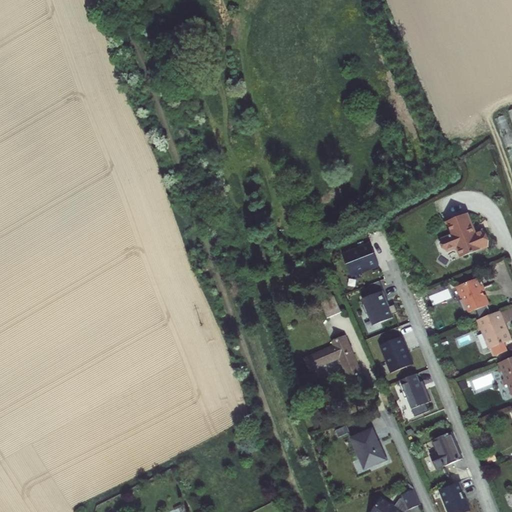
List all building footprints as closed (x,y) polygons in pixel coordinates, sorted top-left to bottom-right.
[(511,139),(505,116),(497,118),(506,146),(511,144),(511,139)] [(468,214),(448,222),(454,236),(443,241),(448,253),(458,248),(463,259),(489,248),(482,231),(476,234),(474,229),(468,214)] [(372,242),(344,252),(352,272),(360,269),(364,267),(364,269),(380,262),(372,242)] [(482,275),(459,285),(464,296),(466,296),(472,312),(479,309),(482,317),(493,313),(486,294),(484,290),(488,288),(482,275)] [(394,313),(400,311),(396,303),(390,305),(389,302),(387,298),(389,298),(386,289),(371,295),(373,299),(370,300),(374,310),(376,309),(382,321),(395,316),(394,313)] [(336,292),(322,297),(329,313),(343,308),(336,292)] [(511,306),(500,311),(504,322),(511,318),(511,306)] [(482,317),(475,320),(490,357),(503,352),(499,342),(508,339),(504,327),(502,323),(504,322),(500,311),(499,310),(493,313),(482,317)] [(342,354),(349,372),(360,367),(345,330),(332,335),(335,341),(305,354),(311,367),(336,356),(342,354)] [(409,348),(403,335),(383,343),(393,371),(414,363),(409,351),(410,350),(409,348)] [(511,355),(495,363),(503,383),(505,383),(509,394),(511,393),(511,392),(511,355)] [(419,372),(400,379),(407,396),(409,395),(417,415),(431,409),(428,402),(434,400),(429,387),(426,388),(423,380),(419,372)] [(375,428),(351,437),(365,470),(388,460),(381,444),(375,428)] [(460,445),(454,433),(436,440),(441,451),(433,454),(439,467),(464,457),(460,445)] [(495,449),(486,453),(489,461),(498,457),(495,449)] [(461,482),(440,490),(448,511),(468,511),(471,511),(466,499),(463,492),(465,491),(461,482)] [(383,497),(371,511),(405,511),(410,509),(421,505),(414,490),(402,496),(403,498),(400,499),(395,506),(383,497)]
